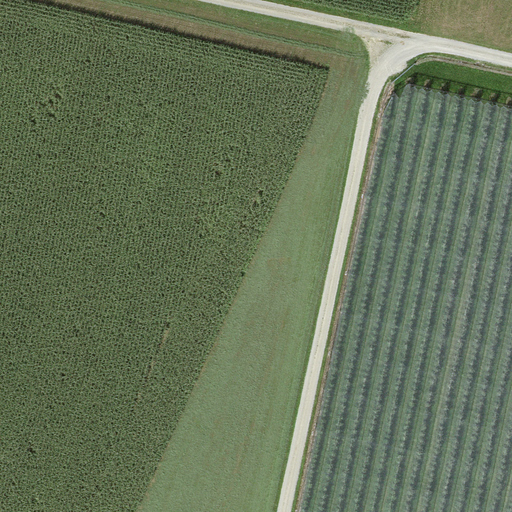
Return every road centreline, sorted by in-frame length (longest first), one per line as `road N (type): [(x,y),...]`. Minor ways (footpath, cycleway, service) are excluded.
road 1 (track): [(397,37),(368,115),(287,511)]
road 2 (track): [(397,37),(221,0)]
